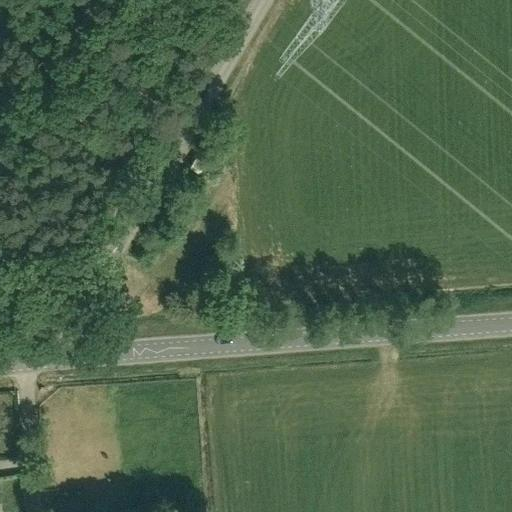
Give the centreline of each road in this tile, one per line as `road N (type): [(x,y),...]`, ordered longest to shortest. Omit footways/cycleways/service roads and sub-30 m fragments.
road 1 (tertiary): [(74,357),(511,324)]
road 2 (unclassified): [(74,357),(83,309),(266,0)]
